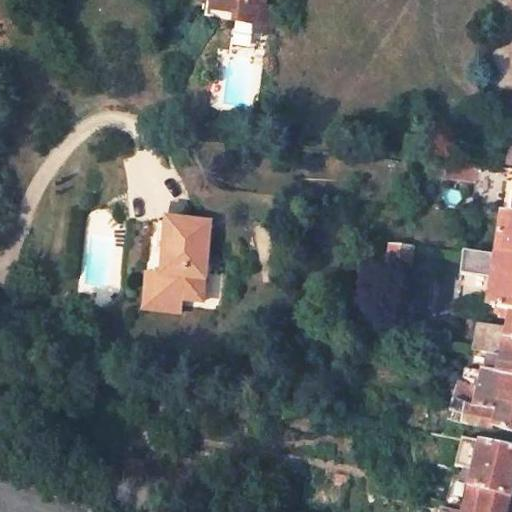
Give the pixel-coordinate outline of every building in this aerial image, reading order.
[(208,0),(205,18),(255,27),(253,35),(269,38),(273,11),(264,10),(265,0),(208,0)] [(511,151),(488,149),(485,166),(495,167),(511,168),(511,151)] [(503,217),(495,253),(493,260),(511,262),(511,218),(507,218),(503,217)] [(166,225),(159,278),(157,298),(179,301),(201,303),(210,227),(167,220),(166,225)] [(385,249),(383,272),(408,273),(413,251),(385,249)] [(508,333),(449,325),(442,346),(471,351),(469,357),(496,362),(506,339),(511,340),(511,262),(493,260),(484,260),(459,256),(453,314),(498,321),(499,324),(508,327),(508,333)] [(145,276),(141,313),(163,316),(177,318),(178,309),(179,301),(157,298),(159,278),(145,276)] [(496,362),(511,363),(511,340),(506,339),(496,362)] [(490,377),(511,381),(511,363),(496,362),(490,377)] [(476,410),(511,412),(511,381),(490,377),(459,372),(457,384),(477,388),(476,410)] [(492,435),(493,431),(511,434),(511,412),(476,410),(477,388),(457,384),(453,404),(450,417),(464,423),(463,428),(492,435)] [(470,487),(511,498),(511,492),(511,452),(466,444),(457,484),(470,487)] [(507,511),(511,498),(470,487),(463,511),(507,511)]
